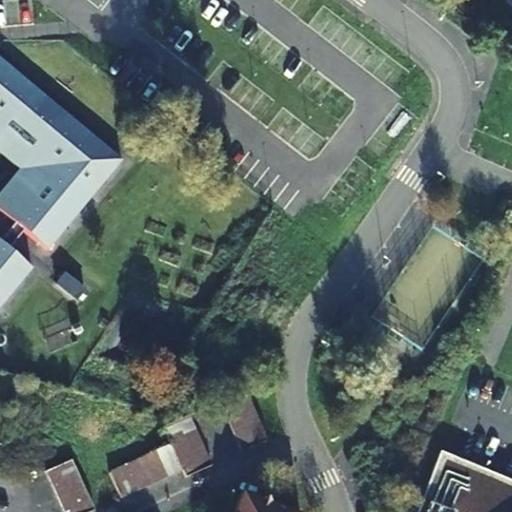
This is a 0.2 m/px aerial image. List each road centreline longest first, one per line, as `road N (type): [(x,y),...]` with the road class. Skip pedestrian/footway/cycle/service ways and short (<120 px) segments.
road 1 (residential): [(374,0),(440,54),(453,104),(443,131),(295,345),(290,399),(305,438)]
road 2 (residential): [(136,511),(305,438)]
